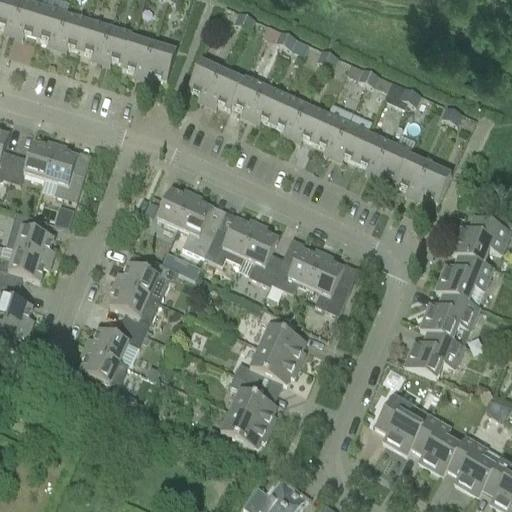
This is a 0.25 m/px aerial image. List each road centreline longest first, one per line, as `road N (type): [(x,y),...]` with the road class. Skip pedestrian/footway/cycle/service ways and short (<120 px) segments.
road 1 (residential): [(145,135),(409,258)]
road 2 (residential): [(365,511),(332,486),(325,466),(409,258)]
road 3 (residential): [(145,135),(56,364)]
road 4 (residential): [(0,91),(145,135)]
